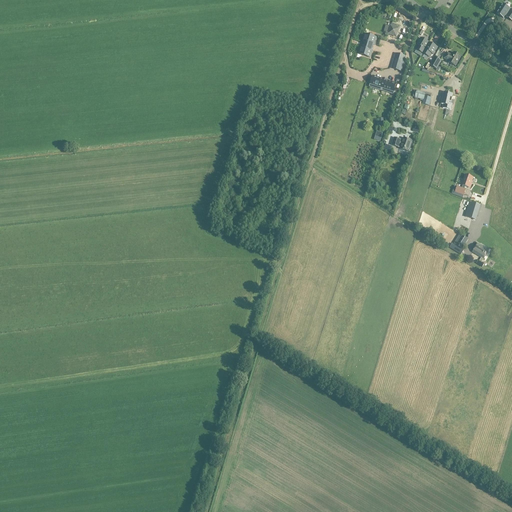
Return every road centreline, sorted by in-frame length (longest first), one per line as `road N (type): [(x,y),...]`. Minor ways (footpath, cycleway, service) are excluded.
road 1 (track): [(344,51),(205,511)]
road 2 (track): [(344,51),(349,72),(362,76),(408,41),(422,10)]
road 3 (tertiary): [(511,68),(409,0)]
